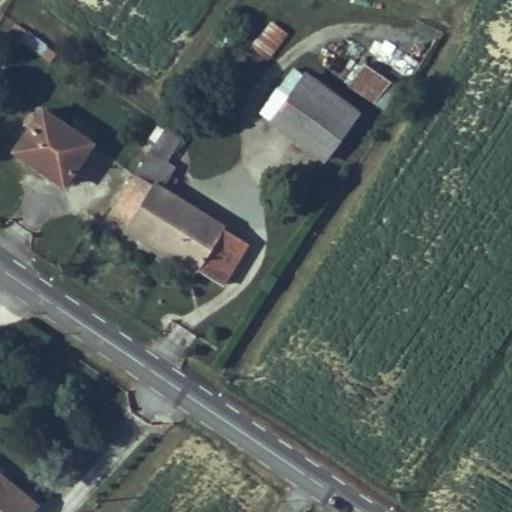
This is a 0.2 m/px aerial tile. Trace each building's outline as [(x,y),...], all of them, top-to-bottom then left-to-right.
[(252,45),(270,58),(287,34),(269,21),(252,45)] [(21,43),(46,59),(53,49),(28,33),(21,43)] [(359,65),(344,88),(374,107),(388,83),(359,65)] [(314,164),(351,113),(300,77),(264,127),(314,164)] [(51,191),(77,152),(29,119),(3,158),(51,191)] [(178,143),(160,131),(102,220),(192,276),(222,228),(161,190),(173,170),(165,165),(178,143)] [(248,244),(222,228),(192,276),(218,292),(248,244)] [(0,511),(29,511),(0,489),(0,511)]
